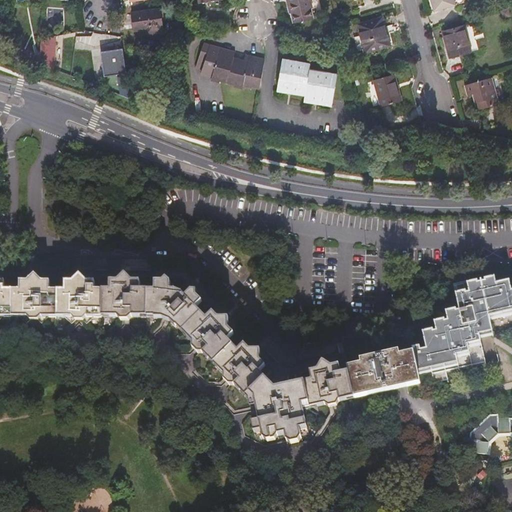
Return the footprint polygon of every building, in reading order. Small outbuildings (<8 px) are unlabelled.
[(311,0),(289,0),(293,14),(313,8),(311,0)] [(455,0),(432,0),(435,11),(457,5),(455,0)] [(156,10),(132,13),(135,30),(147,29),(147,32),(156,31),(156,32),(163,31),(162,26),(159,27),(158,19),(159,19),(158,10),(156,10)] [(383,19),(359,25),(366,51),(389,45),(383,19)] [(183,29),(182,21),(171,22),(172,30),(183,29)] [(465,26),(444,32),(451,57),(472,51),(465,26)] [(259,89),(265,60),(246,54),(243,60),(234,58),(235,52),(204,43),(197,68),(202,70),(201,74),(212,76),(212,78),(243,87),(243,85),(259,89)] [(104,75),(126,72),(122,47),(100,51),(104,75)] [(283,62),(310,68),(311,63),(284,58),(283,62)] [(332,103),(337,78),(309,72),(310,68),(283,62),(278,86),(305,91),(304,96),(332,103)] [(309,72),(337,78),(338,74),(310,68),(309,72)] [(395,75),(374,81),(381,107),(401,101),(396,85),(397,85),(395,75)] [(492,77),(466,85),(469,96),(474,94),(478,110),(500,103),(492,77)] [(277,91),(304,96),(305,91),(278,86),(277,91)] [(332,107),(332,103),(304,96),(303,101),(332,107)] [(0,345),(11,345),(11,347),(15,347),(15,345),(58,345),(58,347),(62,347),(62,345),(102,345),(103,270),(95,270),(0,269),(0,345)] [(188,270),(150,271),(125,271),(110,270),(103,270),(102,345),(155,345),(219,410),(217,411),(223,418),(225,416),(250,410),(257,408),(260,420),(253,422),(255,432),(262,430),(263,437),(286,432),(288,440),(288,439),(301,437),(299,429),(308,427),(305,409),(338,402),(356,397),(349,367),(345,351),(340,352),(287,364),(283,360),(279,362),(262,345),(188,270)] [(475,338),(483,340),(482,334),(493,332),(490,320),(508,315),(511,288),(511,283),(511,280),(498,283),(496,276),(469,282),(471,291),(457,294),(460,309),(447,312),(448,318),(436,321),(438,328),(424,331),(427,345),(414,347),(420,374),(434,371),(435,376),(474,367),(475,359),(475,338)] [(483,340),(475,338),(475,359),(474,367),(488,364),(483,340)] [(420,374),(414,347),(392,352),(362,359),(362,364),(349,367),(356,397),(404,387),(421,383),(420,374)] [(470,428),(469,439),(471,439),(471,450),(486,450),(486,438),(495,431),(509,431),(511,433),(511,415),(497,415),(496,411),(487,412),(472,426),(470,428)] [(103,486),(80,505),(85,511),(91,511),(111,495),(103,486)]
